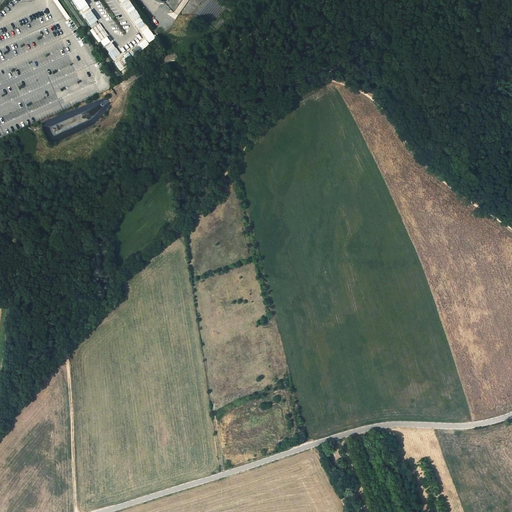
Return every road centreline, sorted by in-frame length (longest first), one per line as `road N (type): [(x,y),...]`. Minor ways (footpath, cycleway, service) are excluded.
road 1 (track): [(324,78),(295,91),(238,161),(118,270),(115,304),(66,351),(76,511)]
road 2 (unclassified): [(99,511),(361,430),(470,427),(511,414)]
road 3 (track): [(511,227),(419,159),(367,92),(324,78)]
